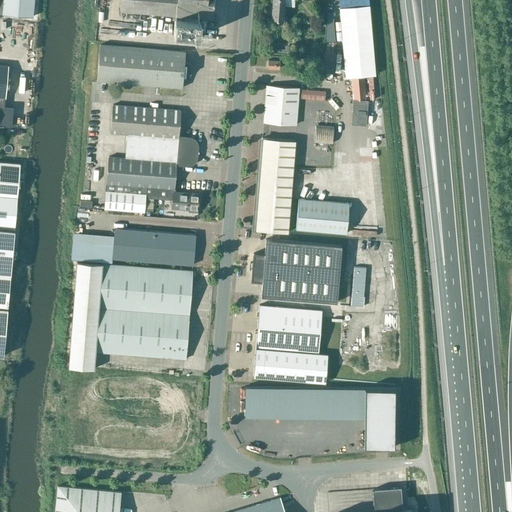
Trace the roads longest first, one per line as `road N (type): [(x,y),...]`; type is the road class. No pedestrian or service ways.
road 1 (unclassified): [(246,0),(213,429),(237,462),(303,472)]
road 2 (motorway): [(500,511),(454,0)]
road 3 (motorway): [(408,0),(437,244),(453,289)]
road 4 (motorway): [(428,0),(453,289)]
road 5 (motorway): [(453,289),(473,511)]
road 6 (unknown): [(240,73),(328,88),(346,159)]
road 7 (unclassified): [(440,511),(424,480),(394,463),(303,472)]
road 8 (unknown): [(200,476),(59,468)]
